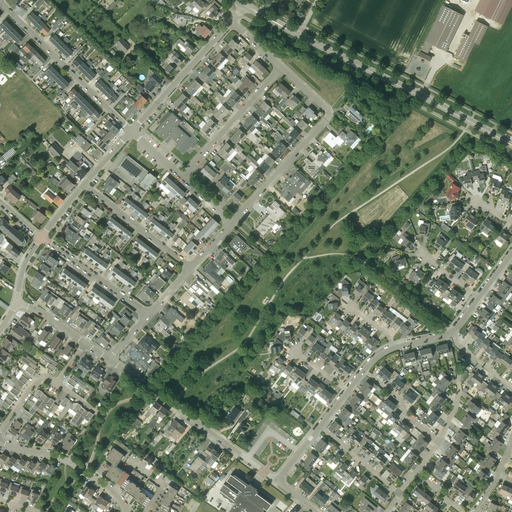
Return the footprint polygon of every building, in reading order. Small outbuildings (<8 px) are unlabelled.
[(44,0),(39,0),(34,5),(38,9),(42,5),(45,8),(49,4),(46,1),(45,1),(44,0)] [(192,0),(189,0),(186,3),(188,6),(192,9),(195,7),(200,0),(199,0),(193,0),(192,0)] [(195,7),(192,9),(197,13),(199,11),(201,8),(203,10),(208,5),(204,1),(203,3),(200,0),(195,7)] [(479,0),(474,11),(491,19),(500,0),(479,0)] [(511,0),(500,0),(491,19),(502,25),(511,4),(511,0)] [(115,1),(107,9),(109,11),(116,4),(117,3),(115,2),(115,1)] [(210,8),(208,11),(210,13),(208,16),(212,20),(218,13),(216,11),(218,9),(213,5),(210,8)] [(31,12),(27,17),(31,22),(36,17),(31,12)] [(176,16),(171,20),(181,29),(185,24),(186,20),(191,21),(192,17),(187,16),(176,14),(176,16)] [(45,25),(40,30),(45,35),(52,28),(54,30),(57,27),(61,23),(62,22),(65,19),(62,16),(55,23),(54,22),(50,26),(47,23),(45,25)] [(36,17),(31,22),(36,26),(41,21),(36,17)] [(445,26),(435,20),(425,41),(432,45),(435,46),(438,39),(445,26)] [(0,29),(2,27),(4,30),(9,25),(5,21),(0,25),(0,29)] [(41,21),(36,26),(40,30),(45,25),(41,21)] [(488,26),(480,23),(471,43),(463,39),(455,56),(466,61),(475,43),(479,45),(488,26)] [(5,35),(2,37),(4,39),(7,37),(9,35),(14,30),(9,25),(4,30),(6,32),(4,34),(5,35)] [(199,25),(195,29),(203,37),(206,34),(207,35),(210,31),(203,25),(202,27),(199,25)] [(7,37),(4,39),(6,41),(8,38),(9,39),(11,37),(13,39),(18,34),(14,30),(9,35),(7,37)] [(58,30),(49,39),(54,44),(59,39),(61,37),(63,35),(60,32),(58,30)] [(18,34),(13,39),(18,44),(23,39),(18,34)] [(121,38),(115,43),(124,53),(130,47),(121,38)] [(59,39),(54,44),(58,48),(63,43),(59,39)] [(179,39),(175,43),(177,45),(182,49),(181,50),(188,56),(192,51),(193,51),(194,50),(193,49),(194,48),(188,43),(186,41),(184,43),(181,41),(179,39)] [(232,39),(228,44),(234,49),(235,48),(238,44),(232,39)] [(435,46),(446,52),(449,45),(438,39),(435,46)] [(425,41),(420,52),(427,56),(432,45),(425,41)] [(18,48),(14,52),(18,56),(22,52),(24,55),(31,47),(27,43),(20,50),(18,48)] [(63,43),(58,48),(63,53),(68,48),(65,45),(63,43)] [(14,44),(10,48),(14,52),(18,48),(14,44)] [(228,44),(223,49),(227,53),(229,54),(234,49),(228,44)] [(27,57),(22,61),(25,64),(29,59),(31,57),(36,52),(31,47),(24,55),(27,57)] [(68,48),(63,53),(67,57),(72,52),(74,50),(72,48),(70,50),(68,48)] [(168,56),(166,59),(172,64),(174,62),(178,65),(180,63),(183,59),(179,55),(178,55),(175,53),(173,51),(171,53),(173,55),(170,58),(168,56)] [(36,52),(31,57),(36,61),(41,56),(36,52)] [(420,52),(416,60),(420,62),(421,61),(423,62),(428,64),(431,57),(427,56),(420,52)] [(82,53),(72,62),(77,67),(82,62),(84,60),(81,57),(83,55),(82,53)] [(220,53),(215,58),(222,63),(224,66),(228,61),(226,59),(220,53)] [(241,57),(238,61),(242,64),(244,66),(242,68),(242,69),(244,71),(249,66),(248,65),(246,64),(252,57),(247,53),(242,58),(241,57)] [(36,70),(33,72),(35,75),(40,70),(38,68),(45,61),(41,56),(36,61),(38,63),(36,65),(36,66),(34,69),(36,70)] [(215,58),(211,63),(217,68),(222,63),(215,58)] [(164,63),(161,67),(170,75),(174,70),(170,66),(172,64),(166,59),(163,62),(164,63)] [(256,61),(250,67),(251,67),(255,71),(256,72),(261,65),(256,61)] [(82,62),(77,67),(81,71),(86,66),(82,62)] [(261,65),(256,72),(257,72),(260,76),(266,70),(261,65)] [(41,71),(37,75),(39,77),(41,76),(42,77),(43,78),(45,75),(48,78),(50,75),(55,71),(50,66),(43,73),(41,71)] [(86,66),(81,71),(86,76),(91,71),(86,66)] [(208,67),(203,72),(209,77),(212,79),(216,75),(214,72),(208,67)] [(100,79),(95,84),(99,89),(104,84),(107,81),(104,79),(106,77),(104,75),(107,71),(105,69),(103,71),(99,75),(102,78),(100,79)] [(55,71),(50,75),(55,80),(60,75),(55,71)] [(91,71),(86,76),(90,80),(95,75),(91,71)] [(214,72),(216,75),(224,81),(226,79),(225,79),(221,75),(216,71),(214,72)] [(203,72),(199,76),(205,82),(203,84),(209,89),(211,87),(208,84),(210,82),(212,79),(209,77),(203,72)] [(150,81),(145,87),(150,92),(155,86),(156,87),(162,80),(154,74),(149,79),(149,80),(150,81)] [(60,75),(55,80),(59,84),(64,80),(60,75)] [(244,78),(241,81),(249,88),(254,83),(250,80),(247,78),(245,76),(244,78)] [(231,84),(236,89),(237,89),(238,87),(245,93),(249,88),(241,81),(237,78),(233,82),(231,84)] [(64,80),(59,84),(64,89),(69,84),(64,80)] [(195,80),(191,85),(197,91),(201,86),(195,80)] [(109,89),(104,94),(108,98),(113,93),(115,91),(116,90),(117,89),(120,86),(116,81),(113,84),(111,87),(109,89)] [(135,86),(141,92),(144,88),(138,83),(135,86)] [(277,91),(275,93),(278,96),(279,96),(280,94),(286,88),(281,83),(275,89),(277,91)] [(104,84),(99,89),(104,94),(109,89),(104,84)] [(231,91),(228,94),(237,102),(241,97),(235,91),(236,89),(231,84),(229,86),(233,89),(231,91)] [(134,85),(132,87),(137,91),(139,93),(141,92),(135,86),(134,85)] [(191,85),(186,90),(192,95),(197,91),(191,85)] [(73,88),(68,93),(70,96),(69,97),(68,98),(71,100),(73,98),(77,93),(73,88)] [(286,88),(280,94),(285,98),(286,97),(291,92),(286,88)] [(113,93),(108,98),(113,102),(122,93),(120,91),(119,93),(116,91),(116,92),(115,91),(113,93)] [(137,95),(134,98),(137,100),(142,105),(147,100),(139,93),(137,91),(135,93),(137,95)] [(217,91),(214,94),(216,95),(217,96),(219,98),(224,103),(226,101),(232,107),(237,102),(228,94),(225,97),(224,97),(223,96),(217,91)] [(77,93),(73,98),(77,102),(82,97),(77,93)] [(183,94),(179,99),(185,104),(189,99),(183,94)] [(127,96),(125,98),(126,99),(128,101),(129,102),(131,103),(133,105),(138,110),(142,105),(137,100),(135,102),(130,98),(127,96)] [(193,96),(191,97),(197,102),(199,105),(201,107),(204,103),(202,102),(201,103),(194,97),(193,96)] [(283,105),(278,110),(280,112),(281,112),(285,107),(288,104),(293,109),(295,106),(297,104),(298,104),(300,102),(300,101),(295,96),(293,98),(291,96),(288,99),(287,100),(287,101),(283,105)] [(82,97),(77,102),(82,107),(86,102),(82,97)] [(280,103),(275,108),(278,110),(283,105),(287,101),(287,100),(285,98),(283,100),(280,103)] [(179,99),(174,103),(180,109),(181,109),(179,111),(179,112),(183,115),(187,118),(188,116),(185,114),(183,111),(187,107),(185,104),(179,99)] [(81,112),(79,114),(81,116),(91,106),(86,102),(82,107),(84,109),(82,111),(81,112)] [(129,103),(125,107),(126,107),(128,110),(134,114),(138,110),(133,105),(131,103),(129,102),(129,103)] [(264,102),(260,106),(266,112),(268,114),(269,114),(273,110),(275,112),(276,113),(282,118),(284,116),(280,112),(278,110),(275,108),(273,106),(271,108),(270,107),(264,102)] [(223,105),(218,110),(224,116),(229,111),(223,105)] [(91,106),(81,116),(83,118),(86,115),(88,113),(91,116),(95,111),(91,106)] [(260,106),(255,111),(261,117),(262,118),(261,120),(269,127),(271,125),(269,123),(267,121),(264,119),(266,117),(268,114),(266,112),(260,106)] [(302,106),(297,111),(301,115),(303,114),(304,116),(305,117),(306,117),(308,119),(310,116),(313,119),(316,116),(313,113),(310,110),(309,112),(307,110),(306,109),(302,106)] [(359,121),(363,116),(353,107),(349,111),(345,115),(350,119),(352,121),(354,122),(355,122),(356,122),(357,122),(358,122),(359,121)] [(208,110),(206,111),(212,116),(213,115),(214,115),(220,120),(224,116),(218,110),(216,108),(214,111),(212,113),(211,112),(209,110),(208,109),(208,110)] [(128,110),(124,114),(129,119),(134,114),(128,110)] [(88,123),(86,126),(88,127),(90,129),(95,124),(93,122),(95,120),(100,115),(95,111),(91,116),(88,118),(91,121),(88,123)] [(172,113),(155,131),(165,140),(169,135),(172,138),(178,144),(175,147),(176,147),(184,154),(186,151),(191,146),(195,142),(196,143),(199,140),(193,134),(196,131),(183,119),(182,120),(181,121),(172,113)] [(252,115),(247,120),(253,126),(256,128),(260,123),(259,122),(257,121),(258,121),(252,115)] [(284,116),(282,118),(292,128),(294,125),(290,121),(289,120),(286,118),(284,116)] [(210,119),(206,124),(212,129),(217,124),(214,122),(210,119)] [(299,121),(296,124),(297,125),(303,130),(308,125),(302,119),(300,122),(299,121)] [(247,120),(243,125),(249,131),(249,130),(250,131),(251,132),(256,128),(253,126),(247,120)] [(261,120),(259,122),(260,123),(267,130),(269,127),(261,120)] [(108,121),(104,125),(109,130),(115,135),(119,130),(114,126),(108,121)] [(202,128),(201,128),(207,134),(212,129),(206,124),(202,128)] [(292,131),(289,134),(295,139),(300,134),(294,129),(293,128),(291,130),(292,131)] [(101,130),(100,131),(103,133),(105,135),(110,140),(115,135),(109,130),(107,133),(105,131),(102,129),(101,130)] [(239,129),(235,134),(241,139),(243,141),(247,137),(257,145),(258,143),(248,134),(246,136),(245,134),(239,129)] [(338,136),(344,141),(345,139),(351,145),(354,142),(356,144),(360,139),(350,130),(346,135),(342,131),(338,136)] [(248,134),(258,143),(261,141),(254,134),(253,133),(251,132),(250,131),(248,134)] [(277,131),(275,133),(276,134),(282,139),(283,137),(284,137),(282,135),(281,134),(277,131)] [(286,135),(284,138),(285,139),(290,144),(295,139),(289,134),(287,131),(284,134),(286,135)] [(344,141),(338,136),(336,138),(330,132),(323,139),(331,147),(332,147),(332,148),(337,143),(339,146),(344,141)] [(89,135),(87,137),(91,141),(93,144),(94,142),(102,149),(106,144),(101,140),(99,138),(96,140),(90,134),(89,135)] [(235,134),(230,139),(236,144),(241,139),(235,134)] [(105,135),(101,140),(106,144),(110,140),(105,135)] [(81,136),(75,142),(84,151),(90,145),(81,136)] [(278,140),(274,145),(277,148),(282,153),(287,148),(281,142),(281,143),(280,141),(278,140)] [(54,142),(51,146),(60,155),(63,152),(54,142)] [(227,143),(222,147),(230,155),(235,150),(237,153),(239,154),(238,155),(241,158),(243,160),(246,158),(246,157),(241,152),(236,147),(234,149),(233,148),(227,143)] [(258,143),(257,145),(261,150),(265,154),(267,155),(269,153),(262,147),(259,144),(258,143)] [(263,145),(262,147),(269,153),(270,151),(271,151),(269,149),(264,144),(263,145)] [(51,146),(47,149),(56,158),(60,155),(51,146)] [(11,147),(1,156),(5,161),(15,151),(13,149),(11,147)] [(222,147),(218,152),(224,158),(225,159),(223,161),(225,162),(226,163),(228,165),(232,169),(234,170),(235,169),(236,167),(232,163),(231,163),(229,162),(226,159),(230,155),(222,147)] [(273,149),(271,152),(272,152),(278,158),(282,153),(277,148),(274,150),(273,149)] [(313,161),(320,167),(329,158),(320,150),(316,155),(312,151),(310,154),(315,159),(313,161)] [(248,155),(246,157),(251,161),(256,166),(258,163),(257,162),(256,162),(253,159),(248,155)] [(268,155),(263,160),(270,166),(275,161),(268,155)] [(126,156),(118,166),(128,175),(135,180),(139,183),(147,173),(147,172),(137,164),(126,156)] [(320,167),(313,161),(312,163),(306,158),(304,161),(308,164),(303,169),(312,176),(320,167)] [(70,159),(67,162),(84,176),(88,172),(85,169),(88,166),(83,162),(80,166),(80,165),(77,162),(75,164),(74,163),(70,159)] [(259,165),(265,171),(270,166),(263,160),(259,165)] [(250,162),(249,163),(250,164),(251,165),(254,168),(250,173),(251,174),(258,180),(262,175),(256,169),(256,170),(255,169),(257,167),(256,166),(251,161),(250,162)] [(67,162),(65,165),(70,169),(70,170),(70,171),(70,172),(70,173),(70,175),(71,176),(71,177),(72,177),(73,178),(75,176),(80,181),(84,176),(67,162)] [(204,167),(201,171),(206,175),(214,167),(213,167),(209,163),(209,162),(207,165),(206,164),(205,164),(204,165),(204,167)] [(214,167),(206,175),(211,180),(219,171),(214,168),(214,167)] [(473,171),(475,180),(478,179),(479,183),(485,182),(484,177),(487,176),(486,168),(480,169),(480,171),(479,171),(479,170),(473,171)] [(292,185),(290,186),(297,193),(301,189),(303,191),(308,186),(306,183),(308,180),(297,170),(294,173),(295,174),(293,176),(292,176),(290,178),(289,177),(286,180),(292,185)] [(471,181),(475,180),(473,171),(467,173),(467,176),(463,177),(465,186),(472,185),(471,181)] [(249,172),(245,176),(247,178),(246,178),(247,179),(249,181),(253,184),(254,185),(258,180),(251,174),(250,173),(249,172)] [(137,186),(136,186),(144,191),(150,184),(153,180),(154,178),(155,178),(148,173),(147,173),(139,183),(137,186)] [(452,182),(455,180),(448,173),(446,176),(452,182)] [(12,174),(6,180),(9,183),(8,184),(10,185),(17,178),(12,174)] [(54,178),(51,182),(56,186),(58,184),(60,186),(64,189),(65,190),(67,192),(73,185),(66,179),(67,177),(65,175),(59,182),(54,178)] [(110,176),(106,182),(113,188),(113,187),(115,189),(120,184),(110,176)] [(167,177),(161,183),(165,188),(171,181),(167,177)] [(223,177),(216,184),(221,189),(228,182),(223,177)] [(236,185),(234,186),(237,189),(240,185),(245,180),(242,178),(236,185)] [(497,193),(500,185),(497,183),(498,180),(492,178),(489,186),(492,187),(491,191),(497,193)] [(163,190),(167,194),(168,194),(170,192),(176,185),(171,181),(165,188),(163,190)] [(106,182),(101,187),(109,193),(113,188),(106,182)] [(228,182),(221,189),(226,194),(233,187),(228,182)] [(297,193),(290,186),(288,188),(283,183),(280,186),(284,190),(280,194),(284,198),(283,199),(286,202),(287,201),(290,204),(295,199),(293,197),(297,193)] [(456,198),(458,198),(458,195),(457,195),(459,193),(457,192),(459,188),(452,184),(445,194),(454,200),(455,198),(456,198)] [(9,185),(4,191),(7,193),(6,195),(9,198),(14,203),(20,197),(11,189),(12,188),(9,185)] [(170,192),(168,194),(172,198),(174,196),(180,189),(176,185),(170,192)] [(180,189),(174,196),(179,200),(178,200),(175,203),(178,206),(180,203),(184,198),(182,196),(185,193),(180,189)] [(507,204),(510,195),(507,194),(508,191),(502,189),(499,197),(502,198),(501,202),(507,204)] [(47,191),(43,196),(51,203),(53,201),(58,205),(59,205),(63,200),(57,195),(55,198),(47,191)] [(237,193),(232,198),(237,203),(243,196),(241,194),(240,195),(237,193)] [(180,203),(178,206),(180,208),(183,205),(183,204),(188,208),(194,201),(189,197),(186,200),(184,198),(180,203)] [(126,198),(122,203),(125,205),(127,207),(131,202),(126,198)] [(152,203),(150,205),(155,208),(159,202),(155,199),(154,200),(152,203)] [(29,200),(27,203),(35,210),(37,207),(29,200)] [(270,216),(276,221),(280,217),(279,216),(283,212),(284,212),(278,207),(280,205),(274,200),(270,205),(271,206),(269,207),(268,206),(265,208),(271,214),(270,216)] [(194,201),(188,208),(192,212),(198,206),(194,201)] [(131,202),(127,207),(129,209),(132,211),(137,206),(131,202)] [(80,211),(79,212),(82,214),(87,217),(89,214),(91,216),(93,213),(99,217),(103,212),(97,207),(95,210),(89,205),(86,209),(83,207),(80,211)] [(451,220),(458,218),(457,215),(461,214),(459,205),(454,206),(454,207),(451,208),(452,212),(449,213),(451,220)] [(137,206),(132,211),(135,213),(137,215),(142,210),(137,206)] [(142,210),(137,215),(140,217),(142,219),(143,220),(147,214),(144,212),(142,210)] [(34,217),(33,217),(38,221),(41,223),(45,217),(38,211),(38,212),(34,217)] [(471,231),(473,228),(476,224),(475,224),(478,219),(470,213),(463,221),(466,223),(464,225),(471,231)] [(77,215),(74,220),(81,225),(83,227),(85,224),(86,223),(88,220),(89,218),(87,217),(82,214),(79,217),(77,215)] [(183,214),(180,217),(186,223),(189,220),(183,214)] [(275,222),(276,221),(270,216),(268,218),(267,217),(256,229),(263,236),(271,226),(272,227),(276,223),(275,222)] [(111,217),(106,223),(112,227),(116,221),(111,217)] [(150,220),(148,224),(153,228),(158,222),(152,218),(150,220)] [(212,218),(208,223),(214,228),(218,224),(212,218)] [(3,219),(0,221),(0,229),(18,245),(18,246),(19,245),(20,245),(21,245),(22,245),(23,245),(24,244),(25,243),(25,242),(25,241),(25,240),(24,239),(25,238),(25,237),(24,238),(16,230),(11,226),(12,225),(13,225),(12,225),(12,224),(11,224),(10,223),(10,222),(9,222),(9,223),(8,223),(3,219)] [(489,236),(495,227),(489,223),(490,221),(487,219),(479,229),(489,236)] [(73,226),(70,230),(77,235),(81,229),(84,231),(86,229),(86,228),(83,227),(81,225),(74,220),(70,224),(73,226)] [(183,220),(177,227),(180,230),(186,223),(183,220)] [(116,221),(112,227),(117,231),(121,225),(116,221)] [(158,222),(153,228),(158,232),(163,226),(158,222)] [(168,230),(164,236),(169,240),(173,234),(171,232),(177,225),(174,223),(173,224),(170,227),(168,230)] [(208,223),(203,227),(210,233),(214,228),(208,223)] [(428,232),(430,223),(423,223),(423,226),(420,225),(418,235),(425,236),(425,232),(428,232)] [(121,225),(117,231),(122,235),(126,229),(121,225)] [(163,226),(158,232),(164,236),(168,230),(163,226)] [(203,227),(199,231),(206,237),(210,233),(203,227)] [(67,234),(64,238),(71,243),(73,244),(79,236),(77,235),(70,230),(68,228),(65,232),(66,233),(67,234)] [(117,241),(115,244),(117,246),(119,243),(122,240),(123,240),(125,237),(127,239),(128,239),(130,236),(132,234),(126,229),(122,235),(120,238),(117,241)] [(507,241),(510,236),(502,230),(496,239),(503,244),(505,241),(507,241)] [(191,232),(189,234),(196,241),(198,239),(202,242),(206,237),(199,231),(195,236),(193,234),(191,232)] [(410,248),(413,243),(410,241),(412,238),(404,233),(401,238),(403,240),(401,242),(410,248)] [(191,241),(187,245),(193,251),(197,246),(194,244),(196,241),(189,234),(187,237),(191,241)] [(243,251),(248,245),(237,235),(231,241),(233,243),(231,246),(236,251),(239,247),(243,251)] [(449,241),(444,237),(442,240),(439,238),(433,246),(438,250),(441,246),(443,248),(449,241)] [(137,238),(132,243),(138,247),(142,242),(137,238)] [(142,242),(138,247),(143,251),(147,246),(142,242)] [(7,246),(4,248),(9,252),(16,257),(20,252),(13,246),(9,243),(7,246)] [(83,253),(81,255),(82,255),(84,257),(87,259),(91,253),(93,250),(96,246),(94,245),(91,248),(88,246),(86,249),(83,253)] [(187,245),(183,250),(189,256),(193,251),(187,245)] [(147,246),(143,251),(148,255),(153,250),(147,246)] [(260,257),(263,254),(256,247),(253,250),(260,257)] [(153,250),(148,255),(154,260),(158,254),(153,250)] [(215,261),(221,267),(224,270),(227,267),(224,265),(224,266),(221,263),(225,260),(232,266),(236,263),(227,255),(228,255),(226,252),(225,253),(222,251),(216,258),(217,259),(215,261)] [(91,253),(87,259),(89,261),(92,263),(97,257),(91,253)] [(453,269),(460,258),(453,253),(449,258),(452,260),(448,265),(453,269)] [(48,255),(45,259),(48,261),(45,265),(50,268),(52,270),(57,274),(61,268),(59,267),(58,268),(58,269),(55,267),(56,266),(58,263),(55,261),(56,260),(48,255)] [(401,259),(400,256),(391,259),(393,265),(394,265),(396,270),(399,269),(398,267),(407,263),(405,257),(401,259)] [(97,257),(92,263),(95,265),(98,267),(102,260),(97,257)] [(464,269),(468,264),(467,263),(460,258),(453,269),(458,272),(462,267),(464,269)] [(0,264),(0,263),(0,266),(1,267),(0,267),(0,270),(6,274),(9,268),(5,265),(6,263),(2,260),(0,264)] [(102,260),(98,267),(100,269),(103,271),(108,265),(102,260)] [(219,269),(221,267),(215,261),(213,264),(212,263),(205,270),(207,272),(207,273),(209,275),(210,275),(214,278),(213,279),(216,281),(220,284),(223,280),(216,274),(220,270),(219,269)] [(42,270),(39,273),(44,277),(46,278),(50,273),(48,271),(50,268),(45,265),(42,263),(39,268),(42,270)] [(163,270),(161,273),(166,277),(168,279),(172,275),(169,272),(173,269),(166,263),(162,269),(163,270)] [(472,267),(469,264),(468,264),(464,269),(466,271),(463,276),(467,279),(473,271),(471,269),(472,267)] [(114,266),(109,273),(112,275),(115,277),(119,270),(114,266)] [(64,268),(60,275),(65,279),(70,272),(68,271),(64,268)] [(467,279),(472,283),(476,278),(478,280),(483,273),(476,268),(473,271),(467,279)] [(424,273),(419,269),(416,273),(414,271),(409,278),(414,282),(416,279),(418,281),(424,273)] [(119,270),(115,277),(117,279),(120,281),(125,274),(119,270)] [(36,278),(31,284),(38,289),(40,286),(44,281),(42,279),(44,277),(39,273),(36,271),(33,276),(35,277),(36,278)] [(156,275),(152,279),(161,287),(165,282),(162,280),(166,277),(161,273),(159,271),(156,275)] [(70,272),(65,279),(71,283),(75,276),(72,274),(70,272)] [(125,274),(120,281),(123,283),(125,285),(130,278),(125,274)] [(74,285),(68,294),(70,295),(81,280),(78,278),(75,276),(71,283),(74,285)] [(130,278),(125,285),(128,287),(131,289),(136,282),(135,282),(130,278)] [(434,294),(438,290),(443,282),(439,278),(435,283),(431,280),(427,286),(433,290),(432,292),(432,293),(434,294)] [(151,281),(146,286),(152,291),(155,288),(158,290),(161,287),(152,279),(151,281)] [(189,290),(197,297),(200,295),(195,291),(199,287),(207,294),(210,291),(202,283),(200,281),(199,281),(197,279),(190,286),(191,287),(189,290)] [(348,295),(347,285),(349,285),(349,284),(349,283),(344,279),(341,283),(342,286),(342,289),(339,289),(337,291),(335,289),(333,292),(341,298),(343,295),(348,295)] [(508,290),(511,286),(511,287),(511,283),(506,279),(505,282),(504,281),(501,284),(500,283),(499,284),(507,291),(510,293),(511,292),(508,290)] [(81,280),(70,295),(73,297),(76,293),(78,290),(79,289),(82,291),(86,284),(83,282),(81,280)] [(362,294),(367,287),(368,286),(359,280),(356,283),(358,285),(353,292),(357,295),(360,292),(362,294)] [(218,290),(221,287),(215,282),(212,285),(218,290)] [(443,297),(447,292),(445,290),(448,285),(443,282),(438,290),(440,291),(439,294),(443,297)] [(505,299),(510,293),(507,291),(499,284),(498,285),(499,287),(497,290),(498,291),(496,293),(503,298),(503,297),(505,299)] [(139,293),(137,296),(143,301),(145,299),(148,296),(151,298),(154,294),(155,294),(152,291),(146,286),(144,288),(139,293)] [(93,287),(88,293),(94,297),(98,291),(96,289),(93,287)] [(366,302),(368,300),(372,295),(374,292),(371,289),(367,287),(362,294),(364,296),(362,299),(366,302)] [(45,288),(40,296),(44,298),(43,300),(42,300),(46,303),(53,294),(45,288)] [(452,300),(458,292),(453,289),(449,294),(447,292),(443,297),(448,301),(450,298),(452,300)] [(205,304),(197,297),(189,290),(187,292),(186,291),(179,298),(182,300),(181,301),(184,303),(192,310),(196,307),(202,312),(204,309),(202,307),(205,304)] [(98,291),(94,297),(99,301),(104,295),(101,292),(98,291)] [(458,292),(452,300),(455,302),(452,305),(458,309),(462,303),(459,301),(463,296),(458,292)] [(501,300),(503,298),(496,293),(495,295),(494,294),(491,298),(490,296),(489,298),(497,304),(501,299),(501,300)] [(53,294),(46,303),(51,307),(52,304),(56,307),(61,299),(53,294)] [(329,309),(338,308),(337,302),(339,299),(332,294),(330,296),(332,298),(330,300),(330,303),(328,303),(329,309)] [(104,295),(99,301),(104,305),(109,298),(107,297),(104,295)] [(372,310),(374,307),(378,302),(375,300),(376,298),(372,295),(368,300),(370,302),(367,306),(372,310)] [(109,298),(104,305),(110,309),(115,302),(112,300),(109,298)] [(492,311),(497,304),(489,298),(488,299),(489,300),(487,303),(488,304),(486,307),(492,311)] [(61,299),(56,307),(59,309),(58,311),(62,315),(67,307),(65,305),(66,303),(61,299)] [(377,316),(381,312),(383,308),(381,307),(382,305),(378,302),(374,307),(376,308),(373,313),(377,316)] [(67,307),(62,315),(66,318),(68,316),(71,318),(77,310),(80,306),(77,305),(74,309),(71,306),(70,309),(67,307)] [(163,318),(170,323),(172,321),(170,319),(174,316),(181,323),(185,319),(184,319),(186,317),(182,313),(181,315),(176,311),(177,311),(174,308),(174,309),(171,307),(164,314),(166,315),(163,318)] [(384,321),(390,313),(388,312),(389,310),(385,307),(383,308),(381,312),(383,314),(380,318),(384,321)] [(494,313),(492,311),(486,307),(485,309),(484,308),(481,311),(480,310),(479,312),(487,318),(489,319),(490,319),(494,313)] [(120,318),(124,322),(127,324),(130,320),(128,318),(131,314),(125,309),(120,314),(122,316),(120,318)] [(77,310),(71,318),(75,320),(73,322),(73,323),(77,326),(84,316),(78,311),(77,310)] [(112,311),(110,314),(116,319),(111,324),(120,332),(124,328),(121,326),(124,322),(120,318),(112,311)] [(486,323),(489,319),(487,318),(479,312),(478,313),(479,314),(477,317),(478,318),(476,320),(485,327),(487,325),(487,323),(486,323)] [(335,328),(337,326),(341,321),(339,319),(341,316),(336,313),(331,320),(333,322),(331,325),(335,328)] [(397,319),(398,317),(394,314),(393,315),(390,313),(384,321),(389,325),(392,321),(394,322),(397,319)] [(27,318),(24,315),(18,322),(28,329),(30,326),(28,325),(32,320),(28,317),(27,318)] [(84,316),(77,326),(82,329),(83,327),(84,327),(87,329),(92,321),(84,316)] [(407,320),(405,322),(401,327),(399,330),(403,334),(407,330),(409,331),(410,330),(410,331),(415,328),(414,327),(414,326),(415,326),(416,324),(412,322),(413,321),(409,317),(407,320)] [(174,328),(170,323),(163,318),(161,320),(160,319),(154,326),(155,328),(154,329),(158,333),(159,332),(167,338),(170,335),(166,331),(169,327),(172,330),(174,328)] [(399,320),(397,319),(394,322),(391,327),(395,330),(399,326),(401,327),(405,322),(401,319),(399,320)] [(344,330),(348,325),(350,323),(345,320),(343,323),(341,321),(337,326),(339,328),(340,327),(344,330)] [(92,321),(87,329),(90,331),(89,334),(93,337),(99,329),(96,328),(98,325),(92,321)] [(353,334),(357,329),(358,326),(354,323),(351,327),(348,325),(344,330),(343,333),(345,335),(348,331),(353,334)] [(111,324),(105,331),(111,337),(114,334),(116,336),(120,332),(111,324)] [(309,332),(312,328),(311,326),(310,326),(308,324),(306,326),(307,326),(304,330),(301,328),(296,335),(300,339),(303,335),(305,337),(309,332)] [(361,337),(367,330),(362,326),(359,330),(357,329),(353,334),(357,337),(358,336),(361,337)] [(476,340),(481,334),(478,332),(479,330),(474,326),(469,333),(472,336),(471,336),(476,340)] [(23,335),(26,337),(29,334),(20,327),(18,330),(14,327),(12,329),(12,330),(10,333),(19,340),(23,335)] [(310,345),(311,343),(315,338),(317,335),(313,332),(314,328),(312,328),(309,332),(305,337),(307,339),(305,342),(310,345)] [(47,332),(44,329),(39,336),(37,334),(32,341),(34,343),(36,340),(40,342),(41,340),(44,342),(51,333),(48,330),(47,332)] [(291,338),(289,329),(284,330),(284,332),(281,333),(280,334),(277,332),(275,335),(278,337),(277,337),(283,342),(285,339),(291,338)] [(366,344),(370,339),(368,337),(371,333),(367,330),(361,337),(363,339),(362,341),(366,344)] [(104,332),(97,339),(105,346),(108,342),(110,343),(113,340),(113,339),(111,337),(105,331),(104,332)] [(482,347),(487,340),(484,338),(485,337),(481,334),(476,340),(478,341),(477,343),(482,347)] [(148,355),(153,349),(155,351),(159,347),(151,340),(151,339),(149,337),(148,337),(146,335),(139,342),(140,343),(138,346),(146,353),(148,355)] [(56,350),(62,341),(56,336),(49,346),(56,350)] [(10,347),(12,348),(17,342),(10,337),(8,340),(6,338),(1,344),(8,349),(10,347)] [(370,339),(366,344),(364,348),(366,349),(367,348),(373,352),(378,348),(373,344),(376,340),(372,337),(370,339)] [(511,344),(511,337),(508,341),(505,339),(503,341),(509,346),(510,344),(511,344)] [(320,346),(322,343),(315,338),(311,343),(314,345),(310,349),(315,353),(320,346)] [(271,353),(280,352),(280,346),(282,343),(276,339),(273,344),(273,347),(270,347),(271,353)] [(489,353),(493,347),(491,345),(492,344),(487,340),(482,347),(485,349),(484,350),(489,353)] [(325,353),(329,348),(332,344),(329,342),(327,344),(324,341),(322,343),(320,346),(315,353),(319,356),(323,352),(325,353)] [(442,345),(444,353),(447,352),(448,356),(453,354),(451,348),(448,348),(447,343),(442,345)] [(68,357),(74,349),(67,345),(63,351),(60,349),(56,355),(59,357),(60,355),(62,356),(63,356),(64,354),(68,357)] [(438,355),(444,353),(442,345),(436,346),(437,351),(435,352),(436,359),(439,358),(438,355)] [(151,358),(148,355),(146,353),(138,346),(136,348),(135,347),(128,354),(131,357),(133,359),(145,370),(150,365),(147,362),(151,358)] [(495,361),(500,354),(497,351),(497,350),(493,347),(489,353),(491,355),(490,357),(495,361)] [(328,363),(334,356),(335,353),(329,348),(325,353),(327,355),(324,359),(328,363)] [(434,360),(436,359),(435,352),(432,353),(431,348),(425,349),(427,357),(433,356),(434,360)] [(12,356),(2,349),(0,351),(0,360),(2,363),(7,357),(9,358),(12,356)] [(420,363),(428,361),(427,358),(427,357),(425,349),(420,350),(421,355),(418,356),(420,363)] [(504,364),(508,358),(507,358),(510,355),(506,351),(503,355),(503,356),(500,354),(495,361),(500,364),(501,362),(504,364)] [(420,363),(418,356),(415,357),(414,352),(409,353),(411,362),(412,365),(420,363)] [(52,372),(56,368),(55,367),(58,363),(43,353),(40,357),(48,363),(45,367),(52,372)] [(405,363),(411,362),(409,353),(403,354),(404,360),(402,360),(403,367),(406,367),(405,363)] [(30,362),(25,358),(21,355),(19,359),(20,360),(25,364),(20,371),(23,372),(28,376),(30,374),(32,375),(35,371),(34,370),(37,366),(30,362)] [(168,360),(165,357),(164,356),(160,360),(162,362),(164,364),(168,360)] [(334,369),(338,364),(336,362),(338,359),(334,356),(328,363),(331,365),(330,366),(334,369)] [(87,373),(91,367),(92,366),(90,364),(91,362),(84,357),(82,360),(81,360),(80,361),(80,363),(77,366),(87,373)] [(278,373),(283,366),(281,364),(284,361),(279,357),(271,368),(278,373)] [(347,366),(348,365),(341,360),(338,364),(334,369),(339,373),(340,371),(342,373),(347,366)] [(382,377),(388,370),(384,367),(386,364),(383,362),(378,367),(381,369),(378,373),(382,377)] [(287,375),(291,370),(293,368),(288,364),(286,367),(283,366),(278,373),(280,375),(283,372),(287,375)] [(99,382),(105,375),(102,373),(104,370),(102,370),(102,368),(101,368),(96,365),(90,375),(99,382)] [(352,374),(356,369),(354,367),(352,369),(347,366),(342,373),(347,377),(350,372),(352,374)] [(296,378),(301,371),(297,368),(293,372),(291,370),(287,375),(290,377),(289,377),(294,380),(296,378)] [(392,378),(396,373),(394,371),(392,374),(388,370),(382,377),(386,381),(390,376),(392,378)] [(300,387),(305,380),(302,379),(306,374),(301,371),(296,378),(294,380),(298,383),(297,385),(300,387)] [(475,382),(481,374),(477,371),(473,375),(470,374),(466,379),(470,383),(472,380),(475,382)] [(18,379),(13,375),(11,378),(10,379),(22,388),(24,384),(25,385),(28,380),(26,379),(28,376),(23,372),(18,379)] [(440,380),(447,386),(450,382),(446,379),(448,376),(443,372),(441,374),(443,376),(440,380)] [(391,384),(395,388),(401,381),(403,378),(396,373),(392,378),(394,380),(391,384)] [(94,389),(73,374),(70,378),(67,382),(74,387),(77,383),(84,389),(85,387),(89,390),(88,393),(90,394),(94,389)] [(480,390),(484,384),(482,382),(485,377),(481,374),(475,382),(477,384),(475,386),(480,390)] [(115,378),(111,376),(110,378),(107,376),(103,382),(104,383),(105,389),(110,392),(116,382),(113,380),(115,378)] [(10,379),(7,377),(6,379),(4,382),(12,387),(9,391),(8,390),(6,392),(5,392),(7,394),(8,394),(13,397),(14,395),(17,396),(20,392),(19,391),(22,388),(10,379)] [(307,391),(309,388),(315,381),(310,378),(307,382),(305,380),(300,387),(302,389),(303,388),(307,391)] [(447,386),(440,380),(437,378),(433,382),(436,385),(434,387),(443,394),(446,390),(445,389),(447,386)] [(316,393),(322,385),(318,382),(317,383),(315,381),(309,388),(316,393)] [(363,386),(370,391),(373,387),(376,389),(378,386),(372,382),(371,384),(366,381),(363,386)] [(405,389),(410,383),(407,382),(405,384),(401,381),(395,388),(399,391),(403,387),(405,389)] [(489,392),(495,385),(490,381),(487,386),(484,384),(480,390),(484,393),(486,390),(489,392)] [(407,400),(413,393),(415,390),(411,386),(412,385),(411,385),(413,383),(411,382),(410,383),(405,389),(407,391),(403,396),(407,400)] [(323,398),(328,391),(326,390),(327,388),(322,385),(316,393),(323,398)] [(493,400),(498,395),(495,393),(499,388),(495,385),(489,392),(491,394),(489,397),(493,400)] [(367,395),(370,391),(363,386),(359,390),(364,393),(362,396),(368,400),(370,398),(367,395)] [(441,396),(443,394),(434,387),(433,389),(434,391),(431,395),(434,398),(441,404),(445,399),(441,396)] [(273,395),(279,399),(283,394),(277,389),(273,395)] [(36,410),(38,408),(46,396),(42,393),(43,393),(38,390),(33,397),(37,400),(32,407),(34,409),(36,410)] [(278,401),(266,391),(262,396),(274,405),(278,401)] [(328,391),(323,398),(327,402),(325,404),(328,406),(332,401),(330,399),(333,395),(328,391)] [(502,403),(508,395),(504,392),(500,396),(498,395),(493,400),(498,404),(500,401),(502,403)] [(417,397),(413,393),(407,400),(411,404),(415,399),(417,401),(422,396),(419,394),(417,397)] [(8,394),(7,394),(3,401),(0,398),(0,404),(6,409),(9,405),(10,406),(13,401),(11,400),(13,397),(8,394)] [(368,400),(362,396),(360,398),(356,395),(352,399),(362,407),(366,403),(368,400)] [(511,397),(508,395),(502,403),(505,405),(503,408),(507,411),(511,405),(509,403),(511,399),(511,397)] [(52,410),(56,405),(53,403),(55,401),(50,398),(50,399),(46,396),(38,408),(42,411),(44,408),(51,412),(52,410)] [(61,419),(69,408),(72,404),(69,401),(65,397),(60,405),(64,408),(57,416),(61,419)] [(439,406),(441,404),(434,398),(431,402),(434,405),(432,407),(437,411),(440,407),(439,406)] [(359,411),(362,407),(352,399),(349,404),(353,407),(352,409),(356,413),(357,413),(359,415),(361,413),(359,411)] [(384,412),(392,402),(387,399),(384,403),(382,401),(377,407),(384,412)] [(476,416),(479,412),(477,410),(479,407),(471,401),(467,405),(472,409),(470,411),(474,414),(476,416)] [(153,415),(156,412),(161,405),(156,402),(151,409),(145,416),(147,418),(151,413),(153,415)] [(393,414),(391,412),(396,406),(392,402),(384,412),(388,415),(385,419),(387,421),(388,421),(389,419),(393,414)] [(74,425),(85,409),(81,407),(81,406),(77,403),(75,405),(73,403),(72,404),(69,408),(76,413),(70,422),(71,423),(69,425),(72,427),(74,425)] [(158,424),(163,418),(168,411),(163,406),(157,414),(147,426),(144,430),(149,434),(157,423),(158,424)] [(243,411),(235,406),(233,409),(232,409),(224,421),(229,426),(230,425),(232,426),(243,411)] [(364,407),(360,411),(362,413),(361,415),(366,419),(371,414),(364,407)] [(435,414),(437,411),(432,407),(430,410),(432,411),(429,416),(436,421),(439,417),(435,414)] [(345,408),(342,411),(349,417),(352,413),(354,415),(356,413),(352,409),(351,408),(349,411),(345,408)] [(22,412),(23,413),(30,418),(32,415),(24,409),(22,412)] [(85,409),(74,425),(75,424),(78,427),(84,419),(88,422),(93,415),(89,411),(88,412),(85,409)] [(300,415),(293,410),(290,413),(297,418),(300,415)] [(243,420),(248,413),(246,411),(240,418),(243,420)] [(347,426),(351,420),(352,419),(349,417),(342,411),(338,416),(341,418),(339,420),(343,424),(344,423),(347,426)] [(392,430),(396,424),(394,422),(399,415),(395,412),(393,414),(389,419),(388,421),(392,424),(389,428),(392,430)] [(436,421),(429,416),(425,412),(422,414),(421,416),(419,419),(426,424),(428,422),(432,426),(436,421)] [(30,418),(23,413),(21,416),(28,421),(30,418)] [(476,416),(474,414),(472,417),(467,413),(464,417),(472,424),(474,421),(476,423),(480,419),(476,416)] [(139,427),(142,423),(137,419),(136,415),(134,418),(130,422),(133,425),(134,423),(139,427)] [(470,426),(472,424),(464,417),(460,422),(465,426),(463,428),(467,431),(472,435),(469,432),(472,428),(470,426)] [(499,426),(507,432),(510,427),(505,423),(507,421),(501,417),(498,421),(501,423),(499,426)] [(18,432),(21,428),(19,427),(22,424),(17,420),(7,433),(13,437),(17,431),(18,432)] [(45,432),(46,430),(46,427),(49,422),(45,420),(36,432),(37,432),(38,431),(40,432),(35,439),(41,443),(44,439),(45,439),(47,436),(47,435),(48,434),(45,432)] [(165,431),(171,436),(180,424),(178,422),(178,423),(174,420),(165,431)] [(338,430),(343,424),(339,420),(337,423),(335,420),(331,425),(338,430)] [(246,425),(241,422),(235,430),(236,431),(236,430),(240,432),(240,431),(244,433),(244,432),(244,433),(247,429),(247,428),(248,428),(251,425),(248,422),(246,425)] [(398,426),(396,424),(392,430),(394,431),(398,435),(406,425),(402,422),(398,426)] [(26,441),(33,432),(30,430),(31,427),(27,424),(20,433),(22,434),(21,437),(21,438),(21,439),(23,438),(26,441)] [(171,436),(169,438),(174,442),(176,440),(178,438),(186,428),(182,426),(182,425),(180,424),(171,436)] [(341,432),(338,430),(331,425),(328,429),(338,436),(341,432)] [(406,425),(398,435),(403,438),(402,438),(405,440),(409,435),(407,433),(410,429),(406,425)] [(503,436),(507,432),(499,426),(497,428),(494,426),(491,430),(495,433),(494,433),(497,435),(499,432),(503,436)] [(352,442),(358,435),(354,432),(355,430),(353,429),(352,430),(349,434),(351,436),(348,438),(352,442)] [(467,431),(465,433),(460,429),(457,434),(464,440),(466,437),(469,439),(472,435),(467,431)] [(55,445),(62,435),(54,430),(50,436),(52,438),(50,441),(55,445)] [(154,439),(157,442),(163,434),(161,431),(154,439)] [(361,444),(367,438),(365,436),(366,435),(361,431),(358,435),(352,442),(357,445),(359,443),(361,444)] [(68,451),(75,442),(69,437),(71,434),(69,432),(62,441),(64,443),(62,447),(65,449),(65,448),(68,451)] [(500,437),(497,435),(494,433),(491,437),(494,439),(492,442),(500,448),(503,444),(498,440),(500,437)] [(416,440),(425,448),(429,443),(424,440),(427,438),(422,434),(416,440)] [(463,442),(464,440),(457,434),(453,438),(458,442),(456,444),(458,446),(464,450),(462,449),(465,444),(463,442)] [(365,452),(371,445),(373,442),(369,439),(367,438),(361,444),(363,446),(361,449),(365,452)] [(318,443),(325,449),(325,448),(327,450),(330,446),(332,444),(327,440),(325,442),(321,439),(318,443)] [(421,452),(425,448),(416,440),(411,447),(416,451),(417,449),(421,452)] [(496,452),(500,448),(492,442),(490,444),(487,442),(484,447),(487,449),(490,451),(492,449),(496,452)] [(170,453),(176,445),(174,443),(167,450),(170,453)] [(321,453),(325,449),(318,443),(314,448),(319,451),(317,453),(322,457),(324,455),(321,453)] [(464,450),(458,446),(456,448),(451,444),(448,449),(456,455),(458,452),(461,454),(464,450)] [(206,462),(215,449),(209,445),(204,453),(207,456),(204,461),(198,456),(189,467),(195,472),(205,461),(206,462)] [(373,455),(377,451),(371,445),(365,452),(369,456),(371,453),(373,455)] [(116,465),(123,454),(114,447),(106,458),(109,460),(107,462),(103,466),(108,469),(109,468),(110,469),(106,474),(121,485),(120,487),(135,497),(133,499),(145,507),(151,498),(140,490),(142,488),(127,478),(130,474),(124,470),(123,472),(113,465),(114,464),(116,465)] [(377,463),(383,456),(386,453),(380,447),(377,451),(373,455),(376,457),(373,459),(377,463)] [(414,453),(416,451),(411,447),(409,449),(411,451),(407,455),(414,461),(418,457),(414,453)] [(205,461),(195,472),(198,474),(205,466),(206,466),(208,463),(212,466),(216,461),(221,453),(215,449),(206,462),(205,461)] [(454,457),(456,455),(448,449),(445,453),(449,457),(447,459),(453,464),(457,459),(454,457)] [(490,451),(487,449),(484,454),(487,456),(485,458),(493,464),(496,460),(491,456),(493,454),(490,451)] [(322,457),(317,453),(315,455),(311,452),(307,457),(314,462),(318,458),(320,460),(322,457)] [(331,455),(327,461),(331,464),(333,462),(336,464),(342,456),(337,453),(334,457),(331,455)] [(414,461),(407,455),(405,453),(400,460),(410,468),(413,464),(412,463),(414,461)] [(16,459),(11,456),(10,458),(7,456),(7,457),(2,463),(10,468),(12,465),(16,459)] [(383,456),(377,463),(382,466),(384,464),(386,465),(390,461),(383,456)] [(307,471),(309,469),(311,471),(313,468),(317,464),(314,462),(307,457),(304,461),(308,464),(306,466),(304,465),(302,467),(307,471)] [(26,462),(26,461),(21,458),(20,460),(17,458),(16,459),(12,465),(20,470),(22,467),(26,462)] [(453,464),(447,459),(446,462),(441,458),(438,463),(445,469),(448,466),(450,468),(453,464)] [(489,469),(493,464),(485,458),(483,461),(480,459),(477,463),(483,467),(485,465),(489,469)] [(36,463),(31,460),(30,462),(27,460),(26,461),(26,462),(22,467),(30,472),(31,470),(32,468),(36,463)] [(46,465),(46,464),(42,461),(40,463),(37,461),(36,463),(32,468),(31,470),(32,471),(33,472),(35,470),(40,473),(42,470),(46,465)] [(46,465),(42,470),(50,476),(52,473),(56,467),(51,463),(50,466),(47,463),(46,464),(46,465)] [(342,478),(347,473),(344,471),(348,466),(344,463),(337,470),(340,473),(338,475),(342,478)] [(402,472),(392,463),(386,470),(391,474),(389,476),(395,481),(397,477),(398,478),(402,472)] [(444,471),(445,469),(438,463),(434,467),(437,470),(434,474),(441,480),(446,473),(444,471)] [(483,468),(483,467),(477,463),(480,466),(477,470),(480,472),(478,475),(485,481),(489,476),(484,473),(486,470),(483,468)] [(347,473),(342,478),(346,482),(348,479),(351,481),(357,474),(353,470),(349,475),(347,473)] [(217,482),(220,477),(218,476),(218,475),(213,471),(209,477),(217,482)] [(309,485),(312,481),(308,477),(310,474),(308,472),(303,477),(306,479),(304,481),(299,486),(304,491),(309,485)] [(262,511),(265,508),(267,510),(272,504),(257,493),(259,491),(259,490),(258,490),(258,489),(257,489),(256,489),(255,489),(255,490),(250,486),(251,485),(250,484),(249,484),(248,483),(247,482),(247,481),(246,481),(245,480),(244,480),(243,480),(243,479),(242,479),(241,478),(241,477),(240,477),(240,476),(239,476),(239,475),(238,475),(237,475),(236,475),(236,474),(235,474),(235,473),(234,473),(235,473),(235,474),(234,475),(231,474),(227,480),(240,490),(237,494),(224,484),(219,490),(222,492),(220,493),(219,494),(220,494),(221,494),(221,495),(222,495),(223,496),(223,497),(224,497),(224,498),(225,498),(226,498),(227,499),(228,499),(228,500),(229,500),(229,501),(230,502),(231,502),(231,503),(233,503),(234,504),(229,511),(240,511),(242,510),(242,511),(243,511),(244,511),(243,511),(245,509),(248,511),(262,511)] [(362,491),(367,485),(364,483),(368,478),(364,475),(357,482),(360,484),(358,487),(362,491)] [(456,493),(462,485),(459,483),(461,480),(457,477),(452,482),(455,484),(451,489),(456,493)] [(317,489),(323,482),(321,480),(317,485),(312,481),(309,485),(304,491),(309,495),(313,489),(315,487),(317,489)] [(18,488),(13,486),(14,484),(8,482),(8,484),(6,488),(10,490),(9,494),(15,496),(17,492),(18,488)] [(323,482),(317,489),(319,491),(322,487),(325,484),(326,484),(323,482)] [(166,489),(176,495),(178,491),(169,484),(166,489)] [(466,493),(471,487),(466,484),(464,486),(462,485),(456,493),(460,496),(464,491),(466,493)] [(503,484),(501,489),(500,491),(503,493),(501,497),(503,498),(508,487),(503,484)] [(85,496),(90,488),(86,485),(83,490),(80,488),(77,494),(79,495),(81,493),(85,496)] [(382,501),(387,496),(384,493),(385,492),(377,485),(374,488),(375,491),(373,493),(375,495),(375,497),(377,497),(382,501)] [(29,491),(28,491),(23,490),(24,488),(19,486),(18,488),(17,492),(21,494),(20,498),(26,500),(27,497),(29,491)] [(418,496),(422,491),(417,487),(413,492),(418,496)] [(471,487),(466,493),(469,495),(465,499),(470,503),(476,495),(473,493),(475,490),(471,487)] [(510,497),(511,492),(511,488),(508,487),(503,498),(505,499),(507,495),(510,497)] [(90,504),(94,499),(91,497),(95,491),(90,488),(85,496),(83,500),(88,502),(90,504)] [(29,491),(27,497),(31,498),(30,501),(34,503),(36,498),(37,498),(39,494),(36,493),(36,491),(30,489),(28,491),(29,491)] [(173,498),(176,495),(166,489),(164,492),(173,498)] [(423,500),(427,495),(422,491),(418,496),(423,500)] [(171,502),(173,498),(164,492),(161,496),(171,502)] [(317,502),(322,497),(317,492),(312,498),(317,502)] [(328,499),(330,501),(334,497),(336,494),(334,492),(331,495),(328,499)] [(332,511),(336,508),(338,505),(334,501),(339,495),(336,494),(330,501),(332,502),(326,510),(328,511),(332,511)] [(322,506),(327,501),(327,500),(328,499),(324,495),(322,497),(317,502),(322,506)] [(424,507),(432,498),(427,495),(423,500),(427,504),(424,507)] [(99,507),(104,499),(99,496),(96,500),(94,499),(90,504),(93,506),(94,504),(99,507)] [(169,506),(171,502),(161,496),(159,500),(170,507),(171,507),(169,506)] [(374,511),(377,508),(364,498),(361,502),(365,504),(360,510),(361,511),(371,511),(373,511),(374,511)] [(429,511),(434,505),(429,502),(432,499),(432,498),(424,507),(429,511)] [(104,499),(99,507),(103,510),(109,501),(104,499)] [(168,511),(170,507),(159,500),(161,501),(158,505),(168,511)] [(402,507),(408,511),(412,506),(406,502),(402,507)] [(488,507),(495,510),(497,507),(500,509),(502,507),(491,502),(488,507)] [(343,511),(349,505),(347,503),(343,508),(339,504),(338,505),(336,508),(332,511),(340,511),(341,510),(343,511)]
